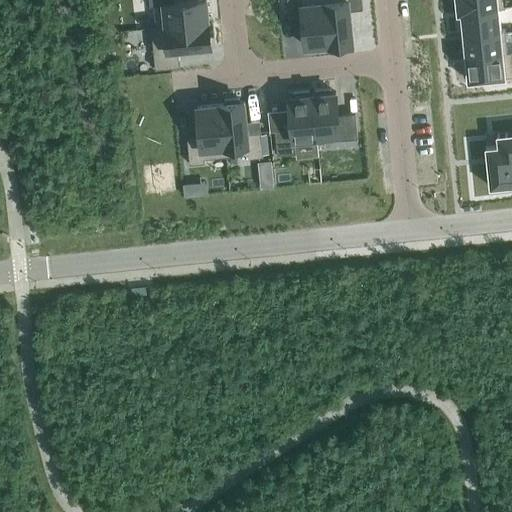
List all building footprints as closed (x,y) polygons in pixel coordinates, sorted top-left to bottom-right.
[(173,0),(148,0),(150,6),(154,6),(156,27),(151,27),(151,28),(208,23),(205,0),(195,0),(174,2),(173,0)] [(287,0),(289,16),(302,15),(306,46),(329,44),(326,18),(324,0),(287,0)] [(324,0),(326,18),(329,44),(354,42),(350,10),(363,9),(361,0),(324,0)] [(502,0),(455,0),(457,12),(503,7),(502,0)] [(503,7),(457,12),(457,13),(461,12),(463,34),(505,30),(505,29),(500,30),(498,9),(503,8),(503,7)] [(208,23),(151,28),(155,69),(167,68),(180,66),(178,49),(211,47),(208,23)] [(505,30),(463,34),(465,57),(511,52),(511,51),(507,52),(505,30)] [(511,54),(511,52),(465,57),(468,80),(511,75),(511,54)] [(316,94),(312,94),(314,116),(316,138),(318,137),(339,135),(339,140),(357,138),(355,113),(338,115),(336,92),(331,92),(330,89),(316,91),(316,94)] [(292,128),(275,130),(277,155),(296,153),(295,144),(318,142),(318,137),(316,138),(314,116),(312,94),(308,95),(308,91),(293,93),(294,96),(288,97),(292,128)] [(225,103),(221,104),(226,156),(248,154),(248,158),(263,156),(261,132),(247,133),(246,121),(244,101),(239,102),(239,99),(224,100),(225,103)] [(200,138),(187,139),(190,164),(204,162),(204,158),(226,156),(221,104),(197,106),(200,138)] [(498,145),(485,146),(490,187),(511,184),(511,132),(497,134),(498,145)]
